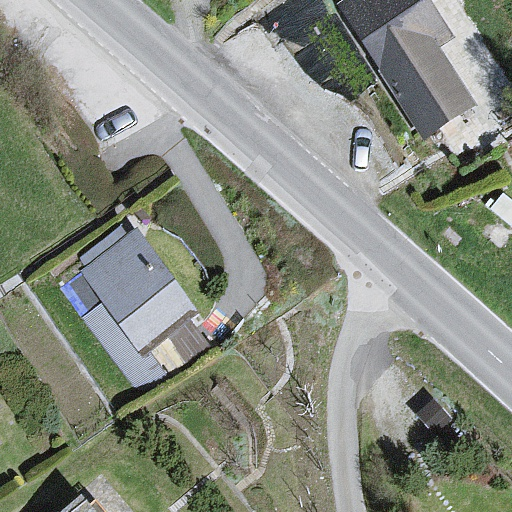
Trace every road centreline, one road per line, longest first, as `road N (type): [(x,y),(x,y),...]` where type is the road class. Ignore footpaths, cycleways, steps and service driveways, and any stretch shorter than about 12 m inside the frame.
road 1 (secondary): [(95,0),(401,270)]
road 2 (residential): [(401,270),(352,386),(357,511)]
road 3 (secondary): [(401,270),(511,371)]
